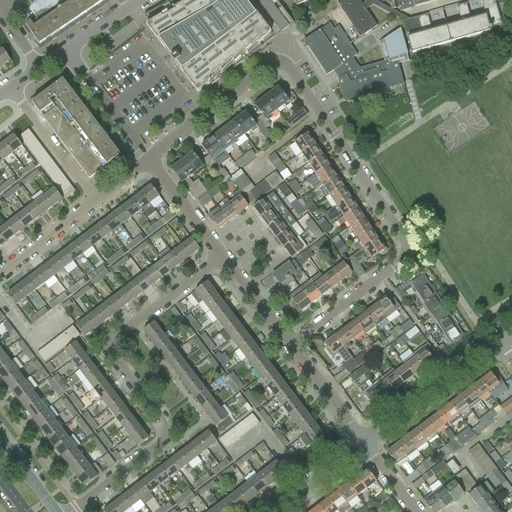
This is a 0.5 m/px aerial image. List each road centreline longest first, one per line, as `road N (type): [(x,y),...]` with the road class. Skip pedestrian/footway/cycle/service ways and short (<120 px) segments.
road 1 (unclassified): [(285,347),(405,250),(292,71),(264,71),(147,163)]
road 2 (residential): [(70,511),(155,451),(162,436),(115,364),(120,338),(221,262)]
road 3 (tertiary): [(360,442),(497,338)]
road 4 (residential): [(95,202),(10,89)]
road 5 (unclassified): [(221,262),(147,163)]
road 6 (tertiary): [(39,68),(141,0)]
road 7 (unclassified): [(360,442),(285,347)]
